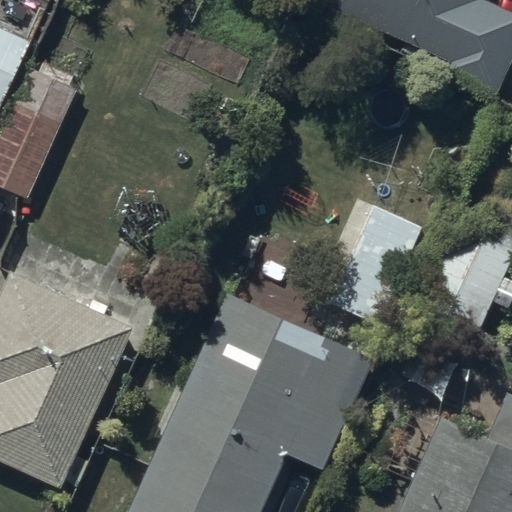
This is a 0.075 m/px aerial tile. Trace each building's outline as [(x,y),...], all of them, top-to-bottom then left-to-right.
[(330,0),(327,7),(511,95),(511,12),(486,0),(330,0)] [(0,18),(0,130),(1,131),(42,36),(0,18)] [(84,90),(39,69),(0,150),(0,183),(32,199),(84,90)] [(511,295),(511,223),(474,206),(430,302),(449,310),(439,333),(485,354),(511,295)] [(431,233),(381,210),(336,307),(385,330),(431,233)] [(142,323),(14,270),(0,302),(0,459),(72,490),(142,323)] [(380,367),(236,296),(129,511),(272,511),(298,460),(327,475),(380,367)] [(511,511),(511,405),(496,441),(455,422),(412,511),(511,511)]
